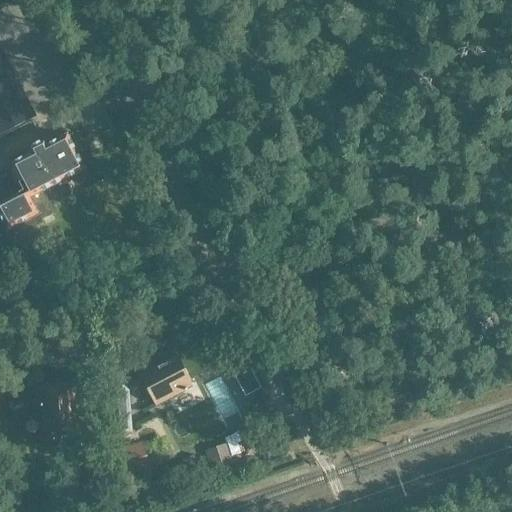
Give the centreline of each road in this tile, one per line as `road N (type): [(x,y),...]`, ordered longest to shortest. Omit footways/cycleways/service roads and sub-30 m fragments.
road 1 (residential): [(212,270),(294,238),(362,226),(430,236),(511,262)]
road 2 (residential): [(212,270),(76,0)]
road 3 (unclassified): [(212,270),(329,468),(345,511)]
road 4 (unclassified): [(0,301),(125,294),(212,270)]
